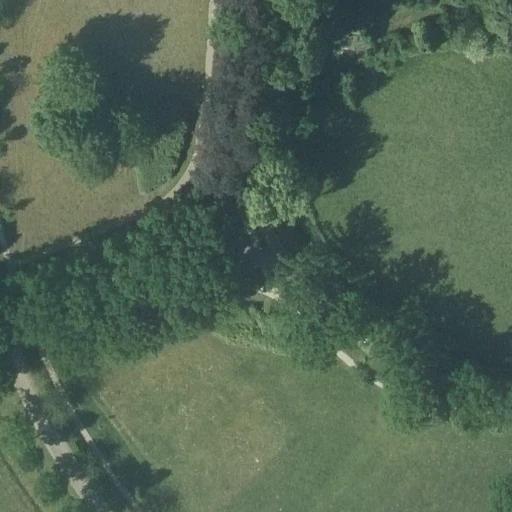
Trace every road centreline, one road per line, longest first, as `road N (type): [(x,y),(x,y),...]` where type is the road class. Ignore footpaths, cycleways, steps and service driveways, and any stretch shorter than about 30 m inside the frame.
road 1 (unclassified): [(293,278),(408,371),(511,395)]
road 2 (unclassified): [(0,323),(198,252)]
road 3 (unclassified): [(246,0),(240,163)]
road 4 (unclassified): [(240,163),(293,278)]
